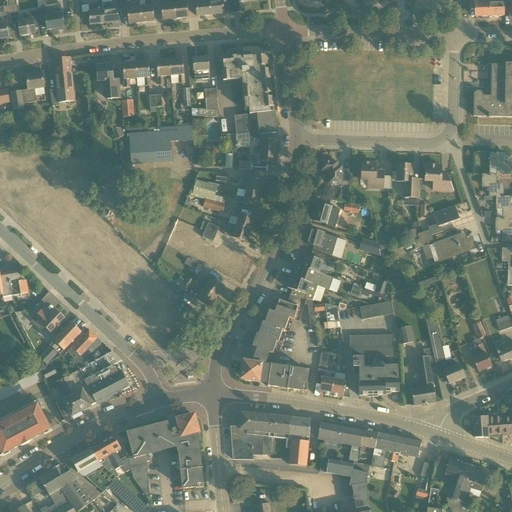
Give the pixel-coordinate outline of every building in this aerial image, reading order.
[(45,16),(48,31),(64,28),(62,14),(60,4),(47,6),(46,0),(36,0),(39,17),(45,16)] [(141,23),(140,8),(132,8),(131,0),(126,1),(128,25),(141,23)] [(154,22),(151,0),(146,0),(147,7),(140,8),(141,23),(154,22)] [(175,20),(173,4),(166,5),(165,0),(159,0),(162,21),(175,20)] [(180,0),(181,3),(173,4),(175,20),(188,18),(186,0),(180,0)] [(210,16),(208,0),(196,0),(197,3),(196,4),(197,17),(210,16)] [(208,0),(210,16),(223,14),(222,0),(221,1),(220,0),(208,0)] [(489,17),(489,2),(481,2),(481,0),(474,0),(475,17),(489,17)] [(489,0),(489,2),(489,17),(503,16),(502,0),(489,0)] [(118,22),(117,9),(116,9),(115,2),(109,2),(109,3),(102,4),(104,24),(118,22)] [(104,24),(102,4),(95,5),(95,4),(89,5),(89,12),(90,25),(104,24)] [(16,5),(9,6),(11,18),(18,16),(16,5)] [(4,10),(0,10),(0,39),(9,38),(7,24),(12,23),(11,18),(9,6),(4,7),(4,10)] [(35,33),(33,20),(31,11),(24,12),(26,21),(18,23),(20,36),(35,33)] [(249,109),(249,115),(273,112),(267,56),(251,57),(251,53),(237,55),(237,54),(222,56),(224,72),(222,72),(223,81),(242,79),(245,110),(249,109)] [(53,59),(55,75),(72,73),(70,58),(53,59)] [(210,79),(209,71),(208,58),(193,59),(195,81),(210,79)] [(182,60),(169,61),(171,76),(171,78),(179,77),(179,84),(184,83),(182,60)] [(171,76),(169,61),(156,62),(158,86),(163,85),(163,77),(171,76)] [(137,87),(150,86),(148,62),(135,63),(137,80),(137,87)] [(137,80),(135,63),(122,64),(124,89),(130,88),(129,81),(137,80)] [(97,66),(98,84),(105,83),(107,100),(121,99),(119,79),(113,80),(112,65),(97,66)] [(478,91),(474,95),(473,117),(488,117),(488,118),(490,118),(490,117),(511,117),(511,65),(491,65),(491,96),(483,96),(478,91)] [(28,90),(21,91),(10,93),(13,111),(25,109),(24,104),(37,102),(35,89),(44,88),(42,73),(26,76),(28,90)] [(58,104),(75,102),(72,73),(55,75),(56,90),(50,91),(52,107),(58,106),(58,104)] [(191,107),(190,89),(183,89),(184,108),(191,107)] [(205,90),(206,110),(218,111),(217,89),(205,90)] [(0,104),(9,103),(8,100),(7,91),(0,91),(0,104)] [(83,113),(93,113),(92,99),(82,100),(83,113)] [(121,102),(123,118),(134,117),(133,101),(121,102)] [(218,111),(206,110),(199,110),(198,117),(219,118),(218,111)] [(235,148),(249,148),(250,139),(261,139),(272,140),(272,134),(276,134),(274,112),(273,112),(249,115),(234,116),(236,135),(235,148)] [(22,121),(14,123),(16,132),(23,131),(22,121)] [(124,137),(121,129),(116,128),(112,132),(116,140),(124,137)] [(172,163),(170,142),(179,141),(179,131),(129,134),(131,165),(172,163)] [(14,149),(12,143),(11,139),(5,140),(7,147),(14,149)] [(249,148),(252,149),(251,163),(251,164),(260,165),(260,163),(276,164),(277,140),(272,140),(261,139),(250,139),(249,148)] [(28,152),(13,163),(18,170),(33,159),(28,152)] [(504,153),(489,153),(489,165),(496,165),(496,175),(497,175),(511,176),(511,164),(504,164),(504,153)] [(239,162),(238,170),(250,171),(250,170),(251,164),(251,163),(248,162),(239,162)] [(349,186),(349,180),(350,170),(342,170),(342,167),(337,167),(338,162),(322,162),(321,171),(328,171),(328,185),(349,186)] [(368,189),(383,189),(384,171),(376,171),(376,164),(362,163),(362,170),(358,170),(357,180),(362,180),(362,181),(368,181),(368,189)] [(397,165),(396,183),(404,183),(404,198),(418,199),(419,179),(412,179),(413,165),(397,165)] [(425,166),(425,182),(433,182),(433,191),(454,192),(448,175),(441,175),(441,166),(425,166)] [(21,171),(5,186),(11,193),(27,177),(21,171)] [(217,173),(216,182),(226,183),(227,175),(217,173)] [(488,197),(496,197),(504,197),(504,186),(497,186),(497,175),(496,175),(482,175),(482,186),(489,186),(488,197)] [(261,195),(264,182),(241,176),(240,182),(248,184),(246,191),(261,195)] [(217,187),(208,184),(196,181),(193,195),(206,198),(206,199),(214,201),(215,196),(217,187)] [(32,202),(43,190),(38,184),(26,196),(32,202)] [(0,187),(0,205),(10,215),(21,203),(2,185),(0,187)] [(236,197),(235,202),(258,207),(261,195),(246,191),(244,198),(236,197)] [(43,209),(52,200),(48,196),(39,205),(43,209)] [(503,208),(502,218),(510,219),(511,219),(511,207),(511,208),(511,197),(504,197),(496,197),(495,208),(503,208)] [(225,204),(206,199),(204,208),(222,213),(225,204)] [(313,221),(326,225),(327,224),(334,226),(336,221),(328,218),(331,208),(318,204),(313,221)] [(342,211),(350,213),(351,206),(341,204),(340,211),(342,211)] [(428,228),(429,231),(417,235),(419,240),(431,236),(442,232),(441,227),(460,220),(455,206),(433,214),(437,225),(428,228)] [(428,215),(428,209),(420,209),(420,218),(428,215)] [(18,223),(37,241),(49,228),(29,210),(18,223)] [(236,225),(251,230),(255,218),(232,211),(231,216),(238,218),(236,225)] [(484,222),(492,223),(493,212),(484,212),(484,222)] [(62,213),(54,221),(63,230),(71,221),(62,213)] [(510,219),(502,218),(495,218),(495,230),(502,230),(502,241),(511,240),(511,229),(510,229),(510,219)] [(208,223),(205,232),(216,236),(219,228),(208,223)] [(226,230),(224,235),(247,243),(251,230),(236,225),(234,233),(226,230)] [(306,244),(313,246),(312,250),(341,258),(346,242),(324,235),(324,234),(310,230),(306,244)] [(406,233),(409,240),(413,239),(417,237),(415,230),(406,233)] [(75,249),(85,236),(79,232),(69,244),(75,249)] [(213,242),(216,236),(205,232),(202,238),(213,242)] [(90,250),(96,242),(88,235),(81,243),(90,250)] [(464,235),(434,245),(423,249),(427,260),(433,258),(435,263),(469,251),(464,235)] [(431,236),(419,240),(412,242),(415,250),(422,247),(434,243),(431,236)] [(58,237),(47,247),(66,267),(77,256),(58,237)] [(362,239),(358,250),(380,257),(377,244),(362,239)] [(388,248),(386,240),(377,242),(379,250),(388,248)] [(234,275),(244,250),(229,244),(219,269),(234,275)] [(200,254),(215,260),(218,253),(202,247),(200,254)] [(511,249),(502,249),(501,260),(508,261),(508,271),(511,271),(511,249)] [(325,275),(329,264),(323,262),(325,256),(312,251),(310,257),(304,255),(300,266),(300,267),(316,272),(316,273),(319,274),(324,275),(325,275)] [(101,258),(91,269),(111,287),(127,270),(122,266),(116,272),(101,258)] [(185,264),(195,270),(198,265),(188,259),(185,264)] [(88,265),(76,275),(95,295),(106,285),(88,265)] [(312,284),(318,286),(328,290),(333,278),(325,275),(324,275),(319,274),(316,273),(316,272),(300,267),(300,266),(299,266),(294,278),(310,284),(312,284)] [(0,295),(2,295),(3,298),(28,294),(26,281),(19,282),(17,271),(0,273),(0,295)] [(224,287),(205,273),(201,278),(208,283),(204,289),(217,298),(224,287)] [(301,299),(307,300),(312,301),(318,286),(312,284),(310,284),(294,278),(292,277),(287,288),(292,290),(290,296),(301,299)] [(438,277),(418,284),(420,291),(430,287),(429,285),(439,282),(438,277)] [(210,308),(217,298),(204,289),(187,278),(183,284),(187,287),(188,287),(190,289),(187,293),(210,308)] [(374,286),(372,292),(382,295),(386,284),(379,281),(377,287),(374,286)] [(181,288),(172,282),(169,287),(178,294),(181,288)] [(362,289),(353,286),(350,295),(359,298),(362,289)] [(134,303),(139,298),(129,289),(124,294),(134,303)] [(116,293),(105,305),(125,323),(136,312),(116,293)] [(294,319),(298,307),(301,299),(290,296),(287,303),(279,301),(275,313),(289,318),(294,320),(294,319)] [(154,316),(165,304),(158,298),(147,310),(154,316)] [(312,301),(307,300),(305,305),(308,305),(311,328),(315,327),(312,301)] [(180,301),(174,311),(182,317),(189,306),(180,301)] [(393,315),(391,302),(384,303),(387,316),(393,315)] [(345,310),(347,306),(340,303),(338,307),(338,308),(339,311),(345,310)] [(381,317),(387,316),(384,303),(378,305),(381,317)] [(315,313),(325,311),(324,304),(314,306),(315,313)] [(340,321),(339,311),(338,308),(324,305),(327,323),(340,321)] [(381,317),(378,305),(372,306),(375,318),(381,317)] [(369,319),(375,318),(372,306),(366,307),(369,319)] [(362,320),(369,319),(366,307),(360,308),(362,320)] [(52,334),(58,327),(65,320),(54,310),(50,315),(44,309),(33,320),(31,322),(41,331),(45,328),(52,334)] [(282,330),(284,331),(289,318),(275,313),(269,311),(269,312),(266,323),(266,324),(282,330)] [(149,315),(135,333),(156,350),(167,337),(162,333),(170,323),(165,319),(160,324),(149,315)] [(473,326),(478,340),(486,336),(480,322),(477,316),(470,319),(473,326)] [(508,316),(502,318),(496,321),(500,332),(506,330),(511,328),(508,316)] [(464,378),(458,365),(455,359),(446,363),(436,319),(426,322),(438,375),(438,373),(444,372),(449,384),(464,378)] [(276,341),(276,342),(278,342),(281,335),(282,330),(266,324),(266,323),(263,322),(262,324),(263,324),(259,335),(276,341)] [(64,351),(81,333),(71,323),(54,341),(64,351)] [(402,345),(414,343),(410,327),(399,330),(402,345)] [(109,398),(120,392),(129,387),(129,386),(122,373),(122,372),(127,370),(122,361),(121,361),(112,352),(105,356),(100,359),(87,365),(81,356),(87,350),(87,349),(93,344),(97,340),(97,339),(98,338),(89,330),(88,331),(86,334),(84,336),(82,338),(72,349),(71,348),(67,353),(73,359),(79,371),(80,370),(95,404),(96,403),(96,404),(109,398)] [(269,353),(272,354),(276,342),(276,341),(259,335),(257,334),(256,335),(257,336),(253,347),(269,353)] [(394,358),(393,336),(349,336),(350,349),(351,349),(351,358),(353,358),(353,368),(354,368),(355,375),(359,375),(359,385),(358,385),(359,396),(367,396),(367,395),(378,395),(378,396),(386,396),(386,392),(390,392),(390,393),(399,393),(399,382),(398,382),(398,367),(384,367),(384,370),(364,370),(364,358),(394,358)] [(501,363),(511,358),(511,340),(495,348),(501,363)] [(482,345),(475,348),(469,350),(473,359),(472,360),(478,372),(492,367),(486,354),(482,345)] [(265,365),(269,353),(253,347),(251,346),(245,362),(265,365)] [(50,347),(44,354),(51,361),(57,354),(50,347)] [(326,367),(329,355),(323,353),(320,365),(326,367)] [(410,383),(414,406),(435,403),(433,386),(432,386),(428,357),(417,359),(420,381),(410,383)] [(287,389),(307,392),(307,391),(308,384),(307,384),(309,371),(291,368),(290,367),(289,371),(279,370),(271,368),(271,365),(265,365),(245,362),(243,361),(241,376),(240,380),(245,381),(259,383),(259,384),(259,386),(267,387),(268,387),(268,386),(280,388),(280,389),(287,390),(287,389)] [(52,366),(47,369),(52,377),(57,375),(52,366)] [(64,379),(67,384),(81,412),(91,407),(91,406),(95,404),(80,370),(79,371),(64,379)] [(321,384),(319,394),(331,396),(333,379),(334,373),(323,371),(323,370),(318,370),(316,384),(321,384)] [(71,417),(81,412),(67,384),(64,379),(54,383),(63,400),(55,403),(63,417),(70,414),(71,416),(71,417)] [(333,379),(331,396),(343,398),(343,393),(349,394),(347,381),(333,379)] [(0,449),(1,451),(0,451),(3,457),(10,453),(8,450),(14,447),(15,448),(21,445),(21,447),(26,444),(28,443),(33,441),(32,439),(38,436),(38,434),(43,432),(44,435),(52,431),(49,426),(48,426),(36,402),(0,421),(0,449)] [(273,438),(276,417),(241,413),(240,427),(231,427),(233,460),(253,460),(253,455),(270,456),(271,438),(273,438)] [(200,433),(196,419),(195,415),(176,419),(178,424),(168,427),(168,423),(160,425),(161,427),(155,428),(154,426),(147,428),(148,430),(142,432),(141,429),(140,430),(141,432),(135,433),(134,431),(127,433),(134,458),(129,460),(131,470),(133,479),(146,496),(150,496),(146,462),(149,462),(147,452),(173,445),(172,440),(177,439),(180,452),(182,452),(184,470),(180,470),(180,471),(181,471),(182,489),(196,488),(195,484),(203,483),(201,469),(202,469),(202,468),(199,468),(198,462),(201,462),(198,439),(197,440),(196,434),(200,433)] [(502,435),(500,415),(487,416),(487,418),(473,419),(474,438),(488,438),(488,436),(502,435)] [(500,415),(502,435),(511,433),(511,417),(501,418),(501,415),(500,415)] [(288,441),(291,418),(276,417),(273,438),(286,440),(288,441)] [(288,441),(286,440),(285,448),(290,449),(289,465),(306,467),(310,421),(291,418),(288,441)] [(336,450),(338,443),(337,443),(341,425),(321,422),(318,439),(324,441),(323,448),(336,450)] [(357,464),(359,453),(360,447),(363,429),(341,425),(337,443),(338,443),(352,446),(348,462),(353,463),(357,464)] [(366,447),(374,449),(378,432),(363,429),(360,447),(359,453),(364,454),(366,447)] [(372,467),(383,468),(386,451),(392,453),(390,461),(397,463),(398,454),(401,437),(378,432),(374,449),(374,451),(372,467)] [(121,449),(113,435),(90,448),(98,462),(116,478),(119,477),(115,470),(123,466),(126,473),(131,470),(129,460),(128,456),(120,460),(115,452),(121,449)] [(421,441),(401,437),(398,454),(418,458),(421,441)] [(98,462),(90,448),(70,460),(75,468),(78,474),(83,477),(85,476),(103,493),(107,488),(133,511),(141,511),(147,507),(116,478),(98,462)] [(366,484),(368,474),(351,471),(353,463),(348,462),(322,457),(319,472),(351,478),(349,486),(352,487),(353,496),(368,498),(366,484)] [(446,499),(448,505),(457,502),(469,465),(450,459),(445,474),(453,477),(452,482),(446,499)] [(370,466),(357,464),(353,463),(351,471),(368,474),(370,466)] [(422,490),(418,489),(415,501),(426,504),(427,499),(429,492),(431,480),(434,466),(424,463),(421,477),(425,478),(422,490)] [(61,465),(50,471),(51,472),(61,489),(60,489),(70,502),(70,503),(77,511),(78,511),(101,495),(79,479),(68,473),(66,474),(61,465)] [(481,492),(483,486),(488,471),(469,465),(457,502),(460,511),(465,511),(466,511),(468,505),(465,504),(470,489),(481,492)] [(75,511),(72,506),(70,503),(70,502),(68,503),(60,489),(61,489),(51,472),(39,479),(44,487),(49,496),(55,505),(47,509),(46,507),(40,511),(75,511)] [(440,510),(436,502),(438,491),(431,489),(427,508),(440,510)] [(371,511),(368,498),(353,496),(352,496),(353,500),(354,500),(356,511),(371,511)] [(460,511),(457,502),(448,505),(451,511),(450,511),(460,511)]
